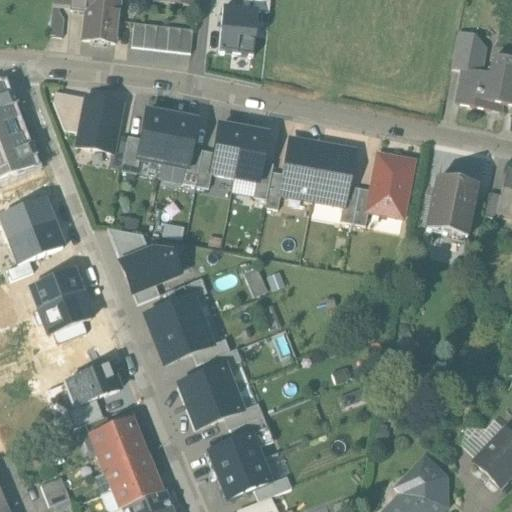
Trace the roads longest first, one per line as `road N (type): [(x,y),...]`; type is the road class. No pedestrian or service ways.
road 1 (residential): [(10,66),(206,85),(511,151)]
road 2 (residential): [(10,66),(201,511)]
